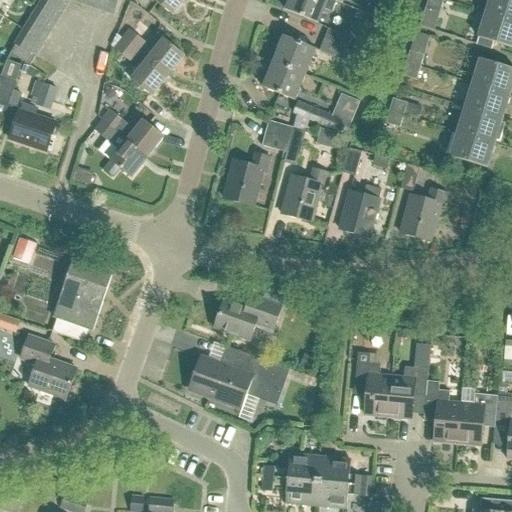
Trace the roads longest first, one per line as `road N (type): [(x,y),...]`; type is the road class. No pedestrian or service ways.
road 1 (residential): [(511,259),(350,278),(268,270),(171,245)]
road 2 (residential): [(171,245),(238,0)]
road 3 (residential): [(171,245),(0,189)]
road 4 (residential): [(235,511),(229,460),(119,405)]
road 5 (residential): [(119,405),(171,245)]
road 6 (residential): [(0,466),(89,446),(111,428),(119,405)]
